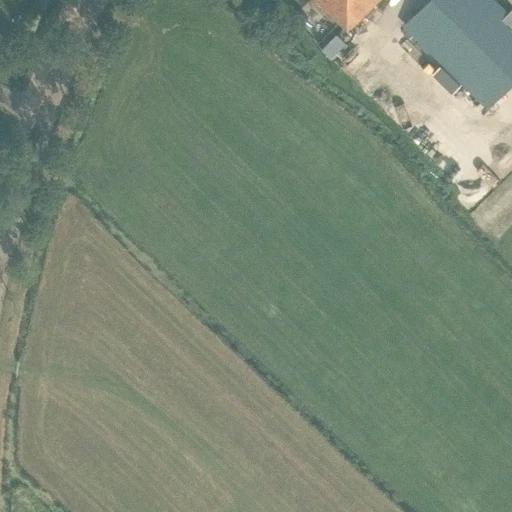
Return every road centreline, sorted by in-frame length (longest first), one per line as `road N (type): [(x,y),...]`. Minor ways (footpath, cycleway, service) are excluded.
road 1 (tertiary): [(0,263),(44,117)]
road 2 (tertiary): [(44,117),(94,0)]
